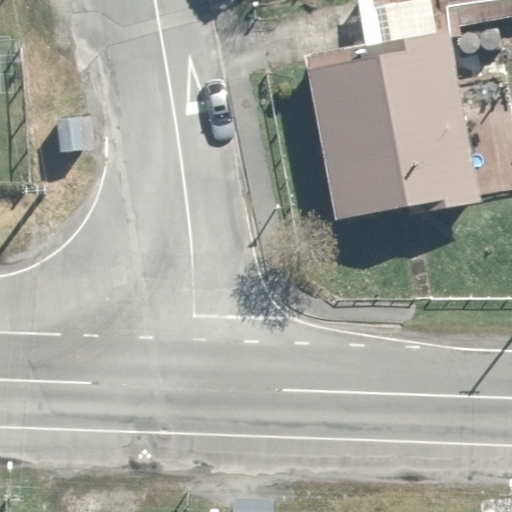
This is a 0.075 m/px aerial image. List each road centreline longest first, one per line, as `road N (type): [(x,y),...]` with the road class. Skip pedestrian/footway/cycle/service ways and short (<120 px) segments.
road 1 (residential): [(201,383),(179,144),(150,0)]
road 2 (primary): [(511,394),(201,383)]
road 3 (primary): [(201,383),(0,376)]
